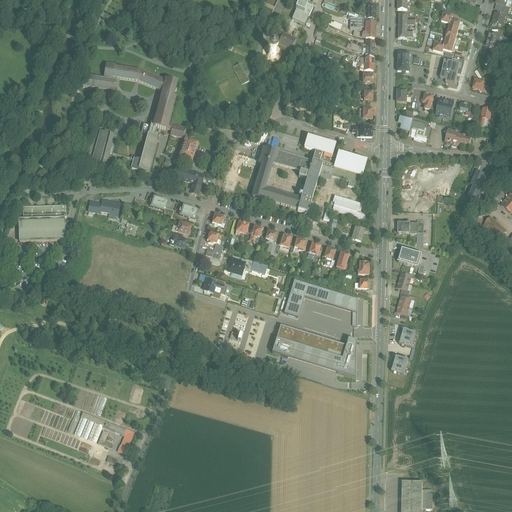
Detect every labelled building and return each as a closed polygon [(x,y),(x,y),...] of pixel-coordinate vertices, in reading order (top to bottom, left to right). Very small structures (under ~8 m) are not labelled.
[(310,0),(292,0),(298,2),(294,11),(295,11),(291,20),(303,26),(308,16),(309,17),(313,7),(308,5),(310,0)] [(340,5),(328,0),(325,0),(325,2),(338,8),(340,5)] [(408,3),(398,3),(398,11),(407,11),(408,3)] [(376,6),(367,6),(367,15),(367,19),(375,20),(376,6)] [(460,23),(452,20),(453,17),(444,14),(442,22),(450,25),(449,28),(458,30),(460,23)] [(501,15),(496,14),(493,25),(498,26),(503,27),(504,23),(507,24),(508,20),(508,18),(501,16),(502,16),(501,15)] [(357,18),(351,16),(351,17),(350,17),(350,30),(361,33),(361,28),(366,29),(366,23),(367,23),(368,20),(367,19),(359,16),(359,18),(357,18)] [(330,23),(329,26),(340,30),(342,25),(335,22),(334,24),(330,23)] [(367,23),(366,23),(366,29),(366,35),(354,32),(353,37),(366,40),(375,40),(375,23),(367,23)] [(458,30),(449,28),(447,35),(456,38),(458,30)] [(296,40),(283,34),(279,44),(292,49),(296,40)] [(456,38),(447,35),(445,43),(454,45),(456,38)] [(503,39),(490,35),(486,48),(500,51),(503,39)] [(454,45),(445,43),(444,46),(436,44),(433,52),(442,54),(443,51),(452,53),(454,45)] [(359,47),(355,46),(355,45),(352,44),(351,45),(350,46),(352,47),(351,49),(356,52),(356,53),(358,54),(363,54),(363,55),(366,55),(366,57),(374,57),(374,50),(364,50),(363,49),(359,47)] [(274,48),(273,48),(272,48),(270,48),(269,49),(268,49),(268,50),(267,51),(267,53),(267,54),(267,56),(268,57),(269,57),(270,58),(271,58),(272,59),(274,58),(275,58),(276,57),(280,58),(281,56),(277,54),(278,53),(277,52),(277,50),(276,49),(275,49),(274,48)] [(410,55),(398,54),(398,55),(397,55),(397,58),(398,58),(398,64),(409,64),(410,55)] [(496,57),(488,54),(485,64),(493,66),(496,57)] [(460,65),(448,62),(448,65),(444,64),(441,80),(447,81),(446,84),(455,86),(460,65)] [(409,64),(398,64),(398,68),(397,68),(397,71),(398,72),(398,73),(409,73),(409,64)] [(166,82),(143,73),(143,72),(138,71),(137,71),(115,68),(115,66),(106,65),(104,77),(113,78),(114,75),(117,76),(136,79),(140,80),(164,89),(163,93),(154,127),(157,128),(167,131),(176,98),(174,98),(177,83),(166,80),(166,82)] [(249,83),(240,66),(232,70),(242,87),(249,83)] [(373,76),(367,76),(368,73),(363,72),(362,85),(373,85),(373,76)] [(104,80),(84,77),(83,87),(112,91),(111,92),(115,92),(116,82),(104,80)] [(478,83),(475,82),(473,88),(472,89),(473,90),(474,91),(475,91),(475,90),(482,93),(484,87),(482,82),(478,81),(478,83)] [(373,93),(364,92),(364,101),(373,102),(373,93)] [(406,92),(397,92),(397,103),(410,104),(411,100),(406,100),(406,92)] [(432,99),(423,97),(422,105),(425,106),(430,107),(431,107),(432,99)] [(454,105),(439,102),(436,116),(451,119),(454,105)] [(467,104),(464,103),(464,105),(460,104),(459,111),(465,113),(469,113),(471,106),(466,105),(467,104)] [(490,111),(483,109),(479,125),(482,126),(484,120),(488,121),(490,111)] [(370,110),(363,110),(363,120),(365,120),(366,121),(368,121),(368,120),(369,120),(372,120),(372,118),(373,113),(372,113),(372,110),(370,110)] [(412,121),(401,118),(400,124),(403,125),(402,130),(406,131),(406,132),(408,133),(408,132),(409,132),(410,128),(410,127),(412,122),(412,121)] [(412,122),(410,127),(410,128),(413,128),(410,137),(417,139),(416,142),(426,144),(427,137),(429,138),(431,130),(425,128),(425,126),(412,122)] [(148,136),(141,161),(134,159),(132,169),(149,174),(157,142),(158,143),(159,139),(158,139),(160,134),(156,133),(157,128),(154,127),(147,125),(144,135),(148,136)] [(185,129),(173,126),(170,136),(183,139),(185,129)] [(372,129),(365,129),(365,127),(360,127),(360,128),(352,128),(352,130),(352,134),(357,134),(357,138),(361,138),(361,139),(372,140),(372,138),(373,137),(373,135),(372,134),(372,129)] [(118,136),(101,131),(91,166),(109,171),(118,136)] [(458,133),(455,132),(455,133),(449,131),(445,143),(452,145),(461,147),(461,145),(469,147),(472,139),(466,137),(463,136),(463,137),(458,135),(458,133)] [(335,147),(307,138),(304,149),(315,152),(312,162),(312,163),(319,165),(320,161),(322,154),(324,155),(324,156),(331,158),(335,147)] [(198,144),(185,140),(179,158),(192,162),(198,144)] [(302,200),(264,190),(270,167),(271,168),(272,165),(273,161),(274,162),(277,153),(262,148),(257,164),(262,165),(257,181),(255,188),(252,198),(263,201),(264,200),(299,210),(302,200)] [(312,163),(277,153),(274,162),(273,161),(272,165),(301,173),(299,179),(307,181),(302,200),(299,210),(299,211),(309,214),(319,178),(330,181),(332,177),(349,182),(348,187),(358,190),(362,176),(334,168),(334,170),(322,166),(322,165),(319,165),(312,163),(312,162),(312,163)] [(367,162),(339,154),(335,166),(334,168),(362,176),(367,162)] [(335,166),(320,161),(319,165),(322,165),(322,166),(334,170),(334,168),(335,166)] [(205,177),(176,168),(176,170),(174,169),(172,175),(174,175),(173,179),(193,184),(190,195),(198,197),(201,187),(202,187),(205,177)] [(486,177),(477,173),(476,175),(474,175),(472,181),(474,182),(468,196),(470,196),(468,200),(478,204),(485,187),(483,186),(486,177)] [(257,181),(240,176),(237,185),(243,187),(244,184),(255,188),(257,181)] [(462,195),(451,192),(449,199),(459,202),(462,195)] [(511,193),(501,206),(511,215),(511,193)] [(168,201),(153,197),(150,207),(164,211),(165,211),(165,209),(168,201)] [(362,206),(335,197),(333,203),(335,204),(332,211),(332,212),(364,221),(365,216),(360,214),(357,213),(358,211),(361,212),(361,209),(362,206)] [(145,201),(135,198),(134,204),(143,206),(145,201)] [(101,205),(90,203),(89,211),(94,212),(93,213),(101,214),(101,213),(114,215),(113,217),(117,218),(120,204),(102,201),(101,205)] [(198,209),(182,204),(179,215),(195,220),(198,209)] [(66,206),(23,208),(24,220),(19,221),(20,243),(66,241),(65,221),(67,221),(67,219),(66,206)] [(175,211),(165,209),(165,211),(164,211),(163,215),(173,217),(175,211)] [(327,209),(323,221),(329,222),(332,212),(332,211),(327,209)] [(223,217),(217,216),(217,215),(216,215),(215,215),(215,216),(215,217),(212,223),(215,224),(215,226),(217,226),(218,225),(220,226),(221,226),(222,222),(222,221),(223,217)] [(507,232),(491,218),(481,229),(497,243),(507,232)] [(189,225),(183,223),(182,225),(180,224),(179,227),(178,227),(176,233),(184,236),(188,237),(190,238),(191,233),(190,233),(192,228),(188,227),(189,225)] [(245,225),(239,223),(236,235),(239,236),(240,234),(246,235),(249,226),(248,226),(248,225),(246,224),(245,224),(245,225)] [(411,225),(399,224),(398,227),(397,227),(397,230),(398,230),(398,235),(410,235),(410,233),(411,225)] [(258,229),(254,227),(252,236),(255,237),(254,238),(256,238),(257,239),(258,237),(260,238),(262,230),(261,229),(259,228),(258,229)] [(364,231),(355,228),(352,240),(354,241),(354,242),(360,244),(364,231)] [(272,233),(271,232),(269,231),(268,232),(267,231),(265,240),(269,241),(268,242),(270,243),(274,244),(277,234),(272,233)] [(218,236),(209,233),(208,234),(207,236),(208,237),(207,241),(208,242),(208,243),(212,244),(212,243),(215,244),(218,236)] [(285,237),(283,237),(283,238),(282,238),(279,247),(280,247),(280,246),(285,248),(285,249),(289,250),(292,239),(287,237),(285,236),(285,237)] [(184,241),(180,240),(179,240),(174,238),(172,247),(185,251),(186,251),(187,251),(188,250),(188,249),(188,248),(187,247),(186,247),(188,243),(183,241),(184,241)] [(301,242),(297,240),(294,251),(298,252),(298,251),(301,252),(301,250),(303,251),(303,249),(305,249),(306,247),(304,247),(305,243),(304,242),(302,241),(301,242)] [(222,246),(215,244),(213,251),(220,253),(222,246)] [(317,245),(313,244),(313,246),(312,245),(311,247),(310,246),(308,254),(318,257),(320,248),(316,247),(317,245)] [(332,250),(328,249),(327,249),(326,253),(324,252),(322,258),(326,259),(324,266),(330,268),(332,261),(333,261),(335,252),(331,251),(332,250)] [(421,256),(403,251),(400,262),(418,267),(421,256)] [(349,256),(345,255),(345,254),(342,253),(341,254),(340,257),(338,256),(338,258),(340,258),(339,260),(338,264),(336,269),(344,271),(345,269),(346,264),(347,264),(349,256)] [(268,267),(246,260),(245,262),(242,261),(241,264),(245,265),(243,272),(250,274),(251,271),(265,276),(268,267)] [(240,264),(231,261),(230,266),(228,273),(232,274),(232,276),(241,279),(242,275),(243,272),(245,265),(241,264),(240,264)] [(369,264),(359,264),(359,268),(360,268),(359,272),(358,272),(358,276),(369,276),(369,272),(370,272),(370,269),(369,269),(369,264)] [(409,277),(402,275),(400,282),(410,285),(412,278),(409,277)] [(216,284),(207,281),(204,291),(213,294),(214,292),(215,288),(223,291),(224,286),(216,284)] [(294,281),(284,314),(298,319),(305,298),(340,309),(352,313),(356,314),(357,301),(294,281)] [(369,281),(360,281),(360,284),(359,284),(358,290),(360,290),(369,290),(369,285),(370,285),(370,283),(369,282),(369,281)] [(410,285),(400,282),(398,289),(402,291),(407,292),(408,292),(410,285)] [(222,294),(214,292),(213,294),(212,297),(220,300),(222,294)] [(408,299),(402,298),(400,306),(409,309),(412,300),(408,299)] [(409,309),(400,306),(397,314),(402,316),(407,317),(409,309)] [(277,340),(273,353),(356,379),(356,342),(349,340),(346,347),(281,326),(277,340)] [(405,331),(400,345),(412,349),(417,334),(405,331)] [(411,360),(396,356),(391,374),(406,378),(411,360)] [(100,396),(93,414),(100,416),(106,399),(100,396)] [(134,434),(116,426),(116,427),(107,423),(83,413),(81,418),(103,427),(106,428),(115,431),(114,433),(124,437),(124,439),(131,442),(134,434)] [(82,418),(75,435),(81,437),(88,420),(82,418)] [(88,421),(81,438),(87,440),(94,423),(88,421)] [(103,427),(95,423),(88,440),(96,444),(103,427)] [(103,432),(98,444),(112,450),(113,446),(104,443),(108,434),(103,432)] [(124,439),(122,444),(121,443),(118,452),(117,452),(125,456),(131,442),(124,439)] [(118,460),(109,457),(107,463),(116,466),(118,460)] [(422,485),(402,485),(401,511),(421,511),(422,493),(422,485)] [(431,511),(432,493),(422,493),(421,511),(424,511),(431,511)]
